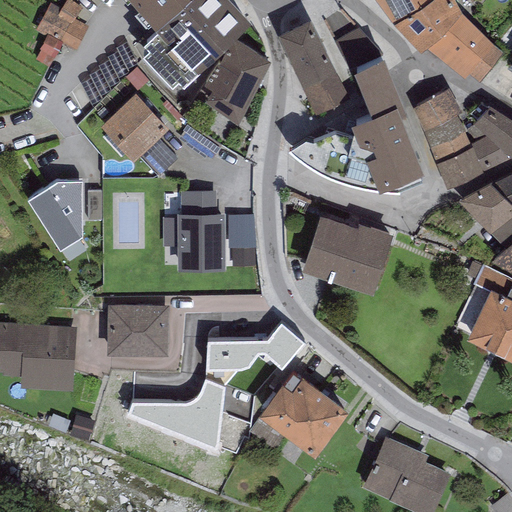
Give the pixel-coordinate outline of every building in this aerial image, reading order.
[(82,5),(73,0),(64,0),(60,7),(50,1),(35,27),(46,33),(39,45),(41,46),(35,56),(48,64),(62,39),(75,47),(88,25),(74,17),(82,5)] [(251,6),(245,0),(170,0),(156,14),(157,15),(143,29),(149,35),(143,41),(172,71),(177,66),(182,72),(251,6)] [(144,0),(156,14),(170,0),(144,0)] [(380,0),(393,15),(418,0),(380,0)] [(461,6),(457,0),(418,0),(393,15),(420,44),(425,40),(461,6)] [(501,47),(461,6),(425,40),(475,80),(501,47)] [(311,12),(278,27),(303,79),(300,81),(314,111),(348,94),(334,64),(336,63),(311,12)] [(350,67),(356,65),(353,57),(379,47),(357,26),(335,38),(350,67)] [(272,52),(232,28),(204,75),(206,77),(198,91),(235,114),(272,52)] [(126,37),(80,82),(93,107),(137,61),(126,37)] [(379,47),(353,57),(356,65),(371,101),(350,109),(378,177),(423,159),(401,104),(407,102),(383,45),(379,47)] [(450,84),(411,102),(422,125),(456,109),(460,107),(450,84)] [(168,123),(134,88),(100,120),(110,130),(102,137),(120,156),(128,149),(134,155),(140,150),(157,133),(168,123)] [(511,151),(511,113),(489,98),(473,116),(476,120),(464,126),(471,141),(483,167),(484,171),(511,157),(511,153),(511,152),(511,151)] [(456,109),(422,125),(430,143),(464,126),(456,109)] [(464,126),(430,143),(437,157),(471,141),(464,126)] [(177,156),(157,133),(140,150),(160,172),(177,156)] [(471,141),(437,157),(449,183),(483,167),(471,141)] [(511,169),(492,177),(511,195),(511,169)] [(45,182),(28,193),(70,260),(88,248),(80,235),(81,229),(81,218),(80,187),(81,174),(57,174),(45,182)] [(490,176),(459,192),(504,241),(511,235),(511,195),(492,177),(490,176)] [(101,187),(80,187),(81,218),(102,219),(101,187)] [(216,187),(181,187),(181,207),(216,207),(216,187)] [(176,264),(223,263),(223,207),(216,207),(181,207),(177,207),(177,214),(163,214),(163,242),(176,242),(176,264)] [(356,221),(319,208),(301,262),(372,286),(392,227),(358,215),(356,221)] [(511,235),(504,241),(491,255),(511,267),(511,235)] [(511,293),(490,283),(467,331),(511,353),(511,293)] [(108,305),(107,355),(168,357),(170,307),(108,305)] [(75,327),(0,321),(0,367),(2,368),(2,372),(21,373),(20,384),(71,388),(75,327)] [(304,346),(280,325),(268,341),(207,342),(204,372),(242,371),(250,367),(257,355),(265,355),(281,370),(304,346)] [(258,418),(288,440),(321,394),(302,379),(300,381),(293,376),(283,389),(281,388),(258,418)] [(184,405),(132,403),(126,417),(216,451),(224,389),(205,380),(201,390),(197,397),(190,403),(184,405)] [(321,394),(288,440),(314,460),(348,414),(321,394)] [(427,451),(385,432),(362,480),(430,511),(449,468),(425,457),(427,451)] [(511,511),(511,496),(508,491),(490,504),(495,511),(511,511)]
